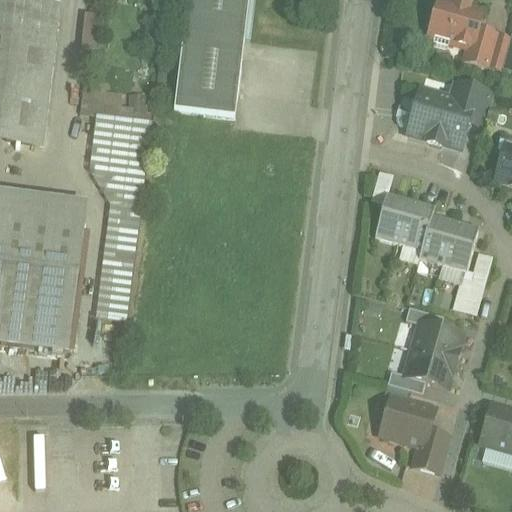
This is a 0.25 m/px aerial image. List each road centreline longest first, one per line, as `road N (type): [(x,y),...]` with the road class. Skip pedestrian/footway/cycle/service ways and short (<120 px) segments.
road 1 (residential): [(341,148),(304,439)]
road 2 (residential): [(510,255),(491,208),(465,184),(341,148)]
road 3 (residential): [(462,428),(510,255)]
road 4 (residential): [(360,0),(341,148)]
